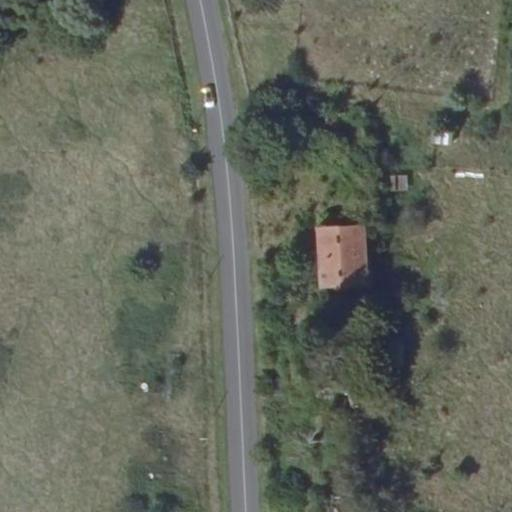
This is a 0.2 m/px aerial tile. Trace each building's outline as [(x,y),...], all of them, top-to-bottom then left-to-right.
[(320,109),(321,132),(321,135),(364,134),(370,133),(369,109),(320,109)] [(326,228),(329,301),(348,300),(373,300),(368,227),(326,228)] [(329,388),(329,406),(354,405),(353,394),(353,387),(329,388)] [(353,394),(354,405),(379,404),(377,391),(353,394)] [(330,422),(365,420),(378,419),(379,404),(354,405),(329,406),(330,422)] [(351,511),(350,497),(315,499),(315,511),(351,511)]
